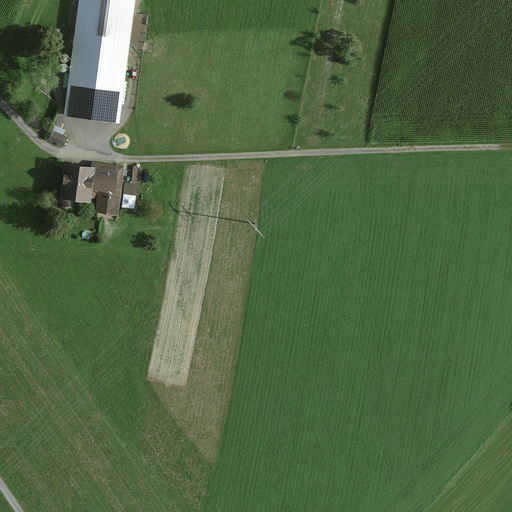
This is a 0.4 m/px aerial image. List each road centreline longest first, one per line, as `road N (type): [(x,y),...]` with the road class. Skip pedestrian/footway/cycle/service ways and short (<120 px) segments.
road 1 (track): [(0,100),(45,146),(96,157),(496,145)]
road 2 (track): [(254,511),(511,337)]
